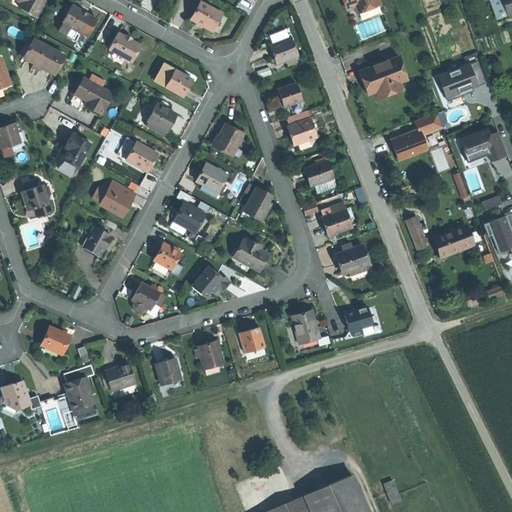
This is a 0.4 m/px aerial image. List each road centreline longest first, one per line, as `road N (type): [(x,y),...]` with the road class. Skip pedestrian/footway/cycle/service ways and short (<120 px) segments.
road 1 (track): [(0,457),(430,330)]
road 2 (residential): [(231,70),(245,82),(303,233),(306,276),(284,291),(140,333),(94,318)]
road 3 (residential): [(300,0),(430,330)]
road 4 (residential): [(94,318),(231,70)]
road 5 (track): [(511,493),(430,330)]
road 6 (residential): [(104,0),(231,70)]
